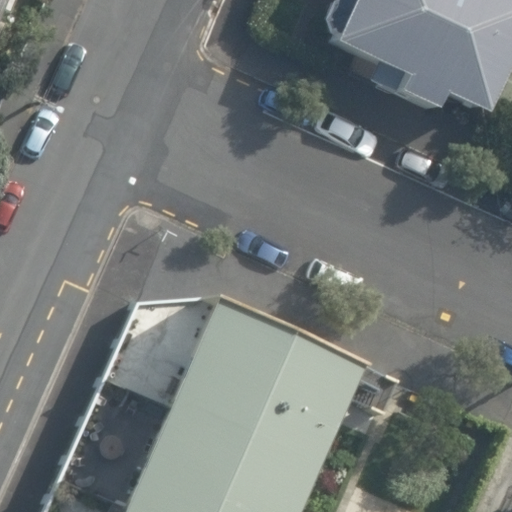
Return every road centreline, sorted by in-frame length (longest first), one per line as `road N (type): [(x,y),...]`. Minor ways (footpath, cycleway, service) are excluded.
road 1 (residential): [(109,104),(511,279)]
road 2 (residential): [(0,352),(109,104)]
